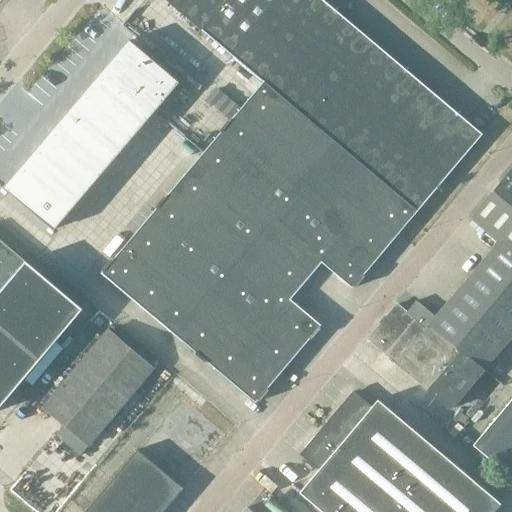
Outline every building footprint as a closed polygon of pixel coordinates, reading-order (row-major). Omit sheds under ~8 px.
[(163,0),(264,84),(199,161),(102,275),(256,405),(322,328),(291,301),(322,264),(353,291),(483,136),(321,0),(163,0)] [(128,33),(4,179),(53,220),(177,74),(128,33)] [(499,244),(430,326),(485,372),(511,340),(511,172),(471,221),(499,244)] [(0,410),(84,312),(0,241),(0,410)] [(417,303),(407,315),(425,330),(435,318),(417,303)] [(453,411),(485,372),(430,326),(426,331),(425,330),(407,315),(397,306),(369,340),(453,411)] [(90,449),(155,372),(110,333),(45,410),(90,449)] [(496,511),(500,508),(468,480),(378,403),(372,410),(355,395),(302,457),(319,472),(300,495),(320,511),(496,511)] [(511,399),(472,446),(511,479),(511,399)] [(89,511),(166,511),(184,491),(139,453),(89,511)] [(299,511),(274,489),(267,497),(283,511),(299,511)]
